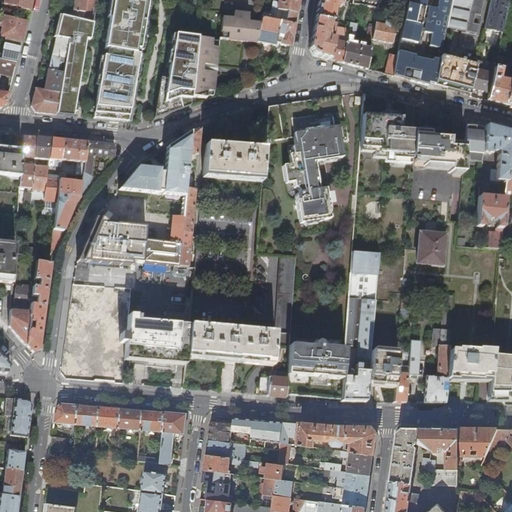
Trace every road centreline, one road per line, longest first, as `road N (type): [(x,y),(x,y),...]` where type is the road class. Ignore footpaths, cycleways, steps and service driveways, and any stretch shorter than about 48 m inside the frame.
road 1 (residential): [(153,135),(97,196),(62,265),(47,388)]
road 2 (residential): [(511,120),(354,78),(303,79)]
road 3 (residential): [(388,415),(198,403)]
road 4 (residential): [(153,135),(303,79)]
road 5 (residential): [(198,403),(47,388)]
road 6 (residential): [(14,125),(153,135)]
road 7 (unclassified): [(46,0),(14,125)]
road 8 (residential): [(47,388),(29,511)]
road 9 (residential): [(511,416),(388,415)]
